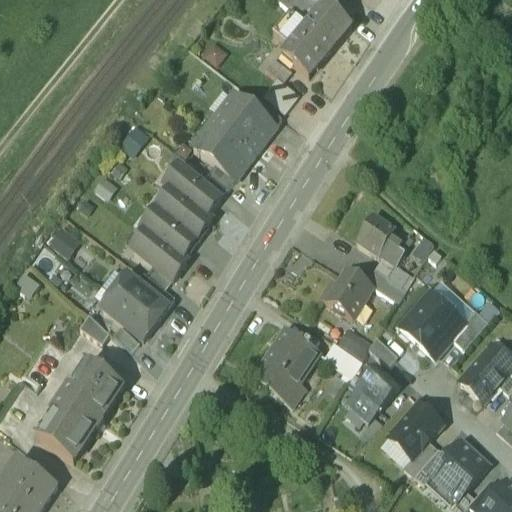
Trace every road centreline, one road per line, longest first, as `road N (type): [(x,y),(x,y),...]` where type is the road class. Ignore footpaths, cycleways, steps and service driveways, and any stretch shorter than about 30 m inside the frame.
road 1 (secondary): [(105,511),(422,0)]
road 2 (track): [(0,148),(121,0)]
road 3 (residential): [(410,375),(511,463)]
